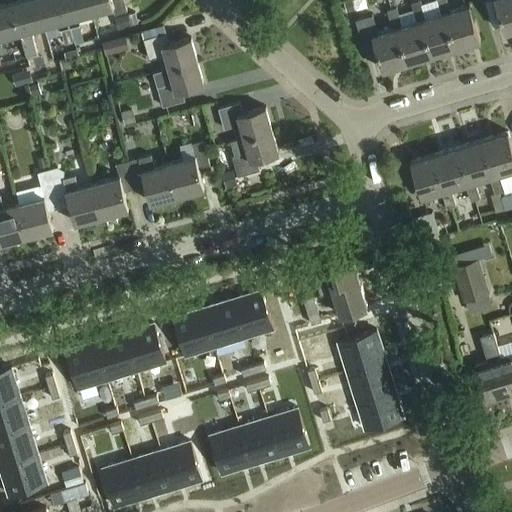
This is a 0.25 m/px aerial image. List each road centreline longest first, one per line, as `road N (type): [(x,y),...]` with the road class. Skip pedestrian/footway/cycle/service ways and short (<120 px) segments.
road 1 (residential): [(0,298),(373,199)]
road 2 (residential): [(456,469),(373,199)]
road 3 (residential): [(354,129),(213,0)]
road 4 (residential): [(354,129),(511,80)]
road 5 (unclassified): [(340,511),(456,469)]
